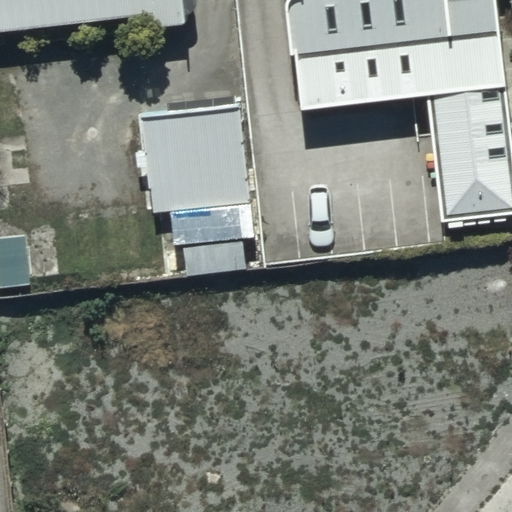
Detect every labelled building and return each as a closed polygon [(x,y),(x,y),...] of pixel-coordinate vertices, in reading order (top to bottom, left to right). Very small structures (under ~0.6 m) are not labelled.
[(0,0),(0,31),(154,13),(156,28),(189,24),(186,0),(0,0)] [(294,17),(305,112),(431,97),(446,222),(511,213),(511,108),(509,87),(498,0),(295,0),(292,4),(294,17)] [(146,116),(156,213),(253,203),(243,106),(146,116)] [(174,213),(177,246),(257,238),(254,205),(174,213)] [(27,236),(0,239),(0,275),(1,288),(32,285),(27,236)] [(191,276),(247,269),(243,242),(187,249),(191,276)] [(511,254),(310,278),(319,354),(511,331),(511,254)] [(17,429),(70,423),(62,357),(10,364),(17,429)] [(370,511),(242,486),(236,511),(370,511)]
